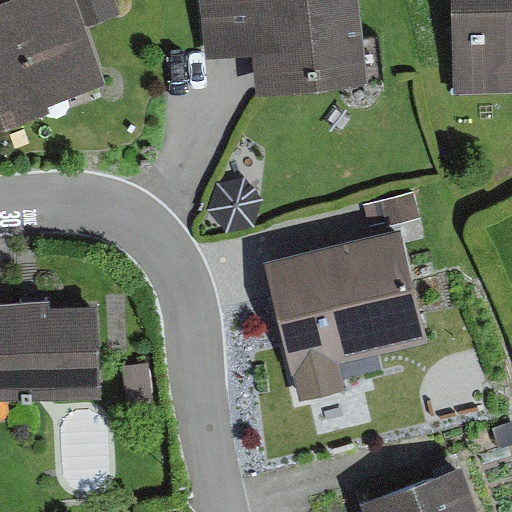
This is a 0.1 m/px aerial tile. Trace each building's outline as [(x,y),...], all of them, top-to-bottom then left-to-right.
[(0,0),(0,123),(50,107),(48,101),(104,82),(85,24),(119,12),(115,0),(0,0)] [(358,0),(199,0),(206,56),(251,51),(256,90),(368,77),(358,0)] [(511,0),(452,0),(454,92),(511,90),(511,0)] [(293,219),(265,225),(271,248),(298,241),(293,219)] [(401,222),(264,255),(299,399),(346,387),(340,362),(430,340),(401,222)] [(50,296),(0,297),(0,397),(101,394),(98,301),(50,303),(50,296)] [(147,361),(122,364),(126,400),(152,397),(147,361)] [(481,511),(462,458),(359,494),(365,511),(481,511)]
